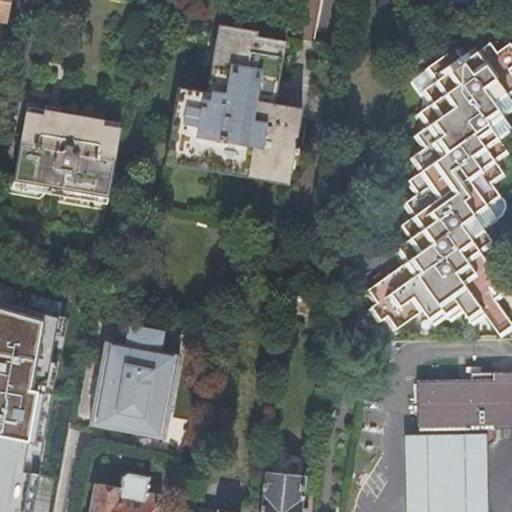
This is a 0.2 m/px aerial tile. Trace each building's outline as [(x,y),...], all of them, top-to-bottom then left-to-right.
[(287,15),(275,12),(273,23),(297,28),(301,6),(290,4),(287,15)] [(406,12),(402,37),(411,38),(415,13),(406,12)] [(178,86),(164,162),(288,184),(300,110),(269,104),(279,44),(252,40),(254,31),(218,25),(205,91),(178,86)] [(404,260),(362,293),(370,304),(365,308),(375,321),(381,317),(392,330),(420,308),(432,324),(446,313),(450,320),(462,311),(472,324),(485,315),(501,336),(511,327),(511,319),(496,299),(503,294),(493,281),(499,275),(481,253),(495,242),(485,229),(500,218),(489,204),(502,194),(493,182),(507,172),(497,159),(509,151),(500,137),(511,128),(511,126),(503,115),(511,108),(511,97),(511,95),(511,94),(511,69),(511,68),(511,44),(509,40),(496,49),(490,41),(477,50),(473,45),(463,53),(456,44),(425,67),(434,80),(421,90),(429,103),(416,113),(425,126),(411,135),(421,149),(409,158),(419,171),(405,181),(414,193),(401,203),(410,216),(399,224),(407,237),(394,247),(404,260)] [(26,114),(14,182),(109,198),(119,130),(105,128),(105,121),(43,111),(41,116),(26,114)] [(30,511),(70,305),(0,283),(0,511),(30,511)] [(124,343),(104,339),(90,413),(110,417),(108,428),(144,435),(146,424),(165,427),(179,354),(160,350),(163,330),(128,323),(124,343)] [(511,371),(470,371),(469,379),(417,379),(417,429),(417,434),(418,446),(489,444),(494,436),(494,426),(511,425),(511,371)] [(110,417),(90,413),(88,424),(108,428),(110,417)] [(146,424),(144,435),(163,438),(165,427),(146,424)] [(417,434),(405,435),(406,511),(490,511),(489,444),(418,446),(417,434)] [(95,483),(89,511),(155,511),(161,483),(146,480),(148,473),(127,469),(120,473),(118,487),(95,483)] [(261,503),(260,511),(300,511),(305,475),(265,471),(261,503)] [(217,508),(187,503),(185,511),(260,511),(261,503),(242,500),(241,509),(218,506),(217,508)]
